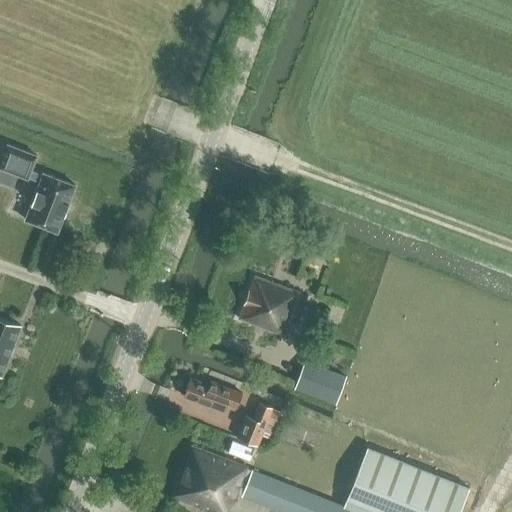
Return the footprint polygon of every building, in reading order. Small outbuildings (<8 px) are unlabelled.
[(37,156),(8,145),(0,164),(0,168),(28,179),(28,178),(40,182),(25,220),(57,232),(75,186),(43,173),(42,175),(31,170),(37,156)] [(239,319),(281,334),(286,320),(289,321),(299,292),(254,276),(239,319)] [(0,375),(2,376),(21,326),(0,317),(0,375)] [(305,360),(294,388),(335,404),(346,377),(305,360)] [(185,396),(224,410),(226,404),(237,408),(242,392),(211,380),(209,383),(192,378),(185,396)] [(262,435),(273,408),(259,402),(253,418),(246,415),(237,438),(257,446),(262,435)] [(273,408),(262,435),(271,439),(282,411),(273,408)] [(230,441),(228,453),(248,457),(251,445),(230,441)] [(233,504),(238,493),(286,511),(362,511),(247,468),(247,467),(192,446),(172,497),(212,511),(227,511),(231,503),(233,504)] [(367,447),(349,491),(400,511),(459,511),(469,488),(367,447)]
